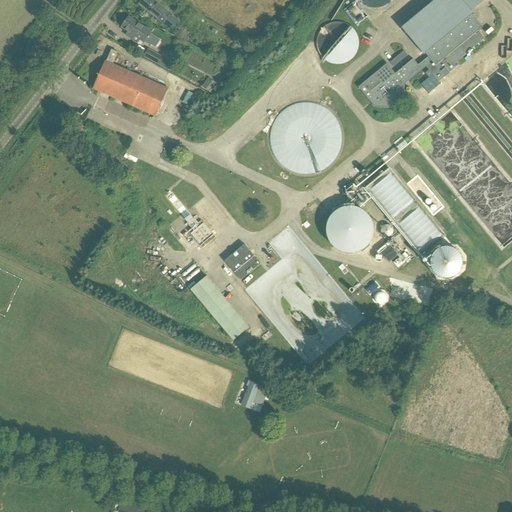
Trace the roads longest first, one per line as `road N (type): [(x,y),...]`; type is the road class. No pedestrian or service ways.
road 1 (unknown): [(212,154),(300,192),(360,155),(371,136),(366,117),(344,90),(322,80),(287,93),(241,129)]
road 2 (track): [(252,511),(0,447)]
road 3 (unclassified): [(0,147),(113,0)]
road 4 (unknown): [(52,78),(212,154)]
